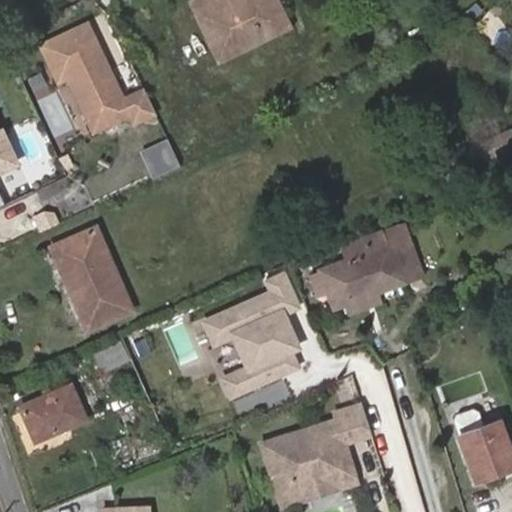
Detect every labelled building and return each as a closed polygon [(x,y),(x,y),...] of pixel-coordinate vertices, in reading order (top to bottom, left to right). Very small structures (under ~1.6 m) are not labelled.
[(289,27),(276,0),(192,0),(190,1),(218,60),(289,27)] [(466,26),(479,14),(473,7),(459,19),(466,26)] [(144,81),(123,90),(92,15),(37,38),(55,81),(66,76),(90,134),(154,108),(144,81)] [(0,203),(2,203),(0,199),(0,165),(14,160),(0,124),(0,203)] [(141,145),(154,173),(180,161),(167,134),(141,145)] [(511,155),(511,140),(488,151),(493,163),(511,155)] [(461,165),(440,174),(447,190),(468,181),(461,165)] [(333,310),(343,306),(376,293),(422,276),(401,224),(343,247),(347,256),(316,269),(317,272),(310,275),(319,297),(326,294),(333,310)] [(74,302),(117,282),(94,227),(50,248),(74,302)] [(267,287),(199,313),(211,344),(230,336),(240,362),(219,370),(228,394),(302,365),(294,347),(300,344),(286,310),(302,304),(286,264),(262,274),(267,287)] [(130,311),(117,282),(74,302),(86,330),(130,311)] [(376,293),(343,306),(348,317),(381,304),(376,293)] [(138,369),(175,353),(162,321),(125,338),(138,369)] [(127,361),(118,342),(93,354),(101,373),(127,361)] [(86,421),(70,382),(19,404),(34,442),(86,421)] [(335,420),(301,430),(317,480),(336,474),(338,481),(354,476),(344,445),(372,436),(362,404),(333,412),(335,420)] [(511,469),(511,452),(499,419),(456,435),(473,483),(511,469)] [(261,443),(279,500),(295,495),(293,487),(317,480),(301,430),(261,443)] [(336,474),(317,480),(322,494),(356,483),(354,476),(338,481),(336,474)] [(279,500),(281,507),(322,494),(317,480),(293,487),(295,495),(279,500)]
